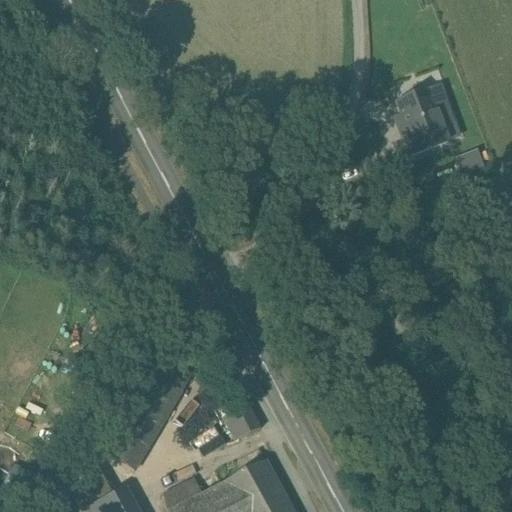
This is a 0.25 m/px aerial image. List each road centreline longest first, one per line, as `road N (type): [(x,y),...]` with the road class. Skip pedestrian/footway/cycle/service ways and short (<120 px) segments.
road 1 (unclassified): [(356,0),(356,94),(340,148),(320,188),(223,281)]
road 2 (secondary): [(223,281),(72,0)]
road 3 (unclassified): [(53,511),(142,367),(223,281)]
road 4 (secondary): [(344,511),(223,281)]
